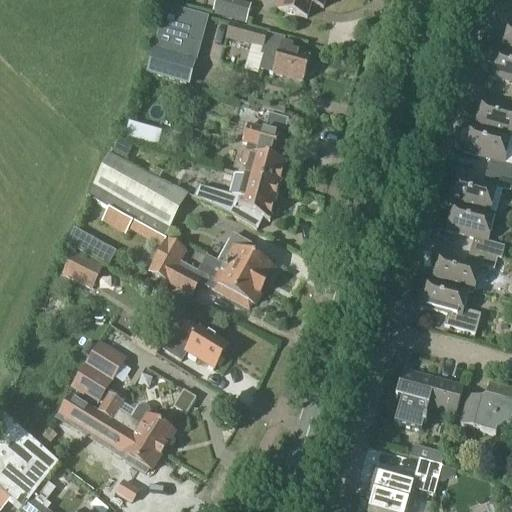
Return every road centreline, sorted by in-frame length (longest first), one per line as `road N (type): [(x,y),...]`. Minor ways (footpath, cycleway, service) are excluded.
road 1 (tertiary): [(280,511),(427,0)]
road 2 (residential): [(387,341),(483,0)]
road 3 (residential): [(342,511),(387,341)]
road 4 (residential): [(511,356),(387,341)]
